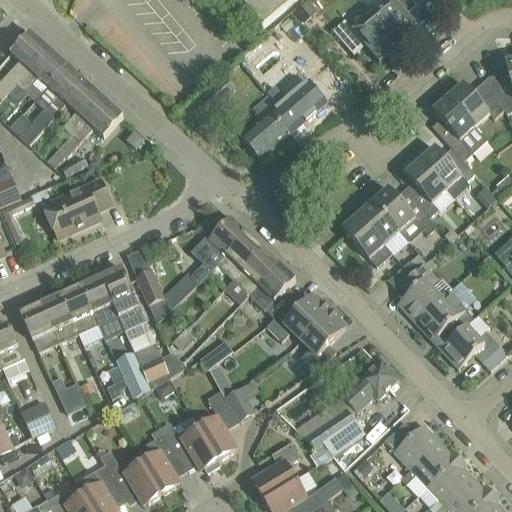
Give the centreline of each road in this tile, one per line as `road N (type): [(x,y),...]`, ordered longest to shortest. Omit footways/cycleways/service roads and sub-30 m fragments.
road 1 (residential): [(246,204),(472,33),(494,18),(511,19)]
road 2 (residential): [(465,421),(246,204)]
road 3 (residential): [(215,177),(29,6)]
road 4 (residential): [(0,297),(184,214),(215,177)]
